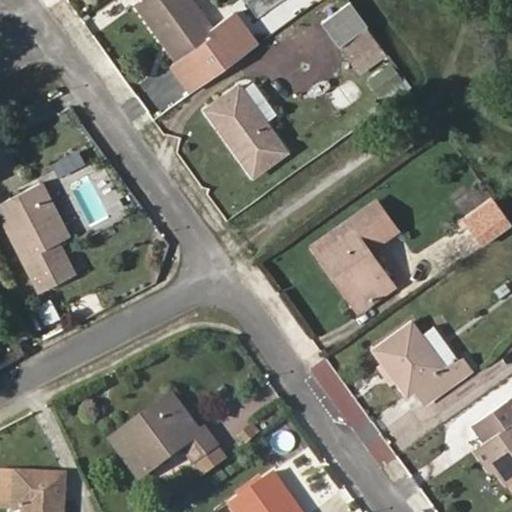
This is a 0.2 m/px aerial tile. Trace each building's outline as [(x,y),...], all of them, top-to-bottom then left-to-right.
[(170,65),(189,92),(262,40),(235,5),(209,24),(191,0),(142,0),(136,5),(160,37),(169,31),(185,54),(175,61),(170,65)] [(353,0),(350,0),(324,20),(341,43),(370,23),(353,0)] [(352,57),(381,38),(370,23),(341,43),(352,57)] [(160,37),(175,61),(185,54),(169,31),(160,37)] [(288,149),(238,84),(205,108),(255,174),(288,149)] [(45,181),(0,203),(0,211),(40,291),(79,271),(71,255),(56,261),(47,244),(61,237),(71,232),(45,181)] [(398,225),(378,197),(312,243),(336,276),(344,270),(369,303),(394,284),(367,248),(398,225)] [(71,255),(61,237),(47,244),(56,261),(71,255)] [(360,309),(369,303),(344,270),(336,276),(360,309)] [(421,331),(411,316),(368,345),(405,396),(412,391),(421,402),(472,367),(459,348),(453,353),(442,362),(421,331)] [(453,353),(432,324),(421,331),(442,362),(453,353)] [(129,438),(141,454),(128,463),(138,478),(184,446),(195,461),(221,441),(209,425),(200,430),(171,390),(154,401),(163,413),(129,438)] [(511,391),(473,421),(488,441),(475,451),(491,473),(496,469),(511,492),(511,391)] [(154,401),(108,434),(128,463),(141,454),(129,438),(163,413),(154,401)] [(204,475),(231,456),(221,441),(195,461),(204,475)] [(296,511),(308,511),(276,467),(268,473),(296,511)] [(0,506),(14,507),(15,469),(0,468),(0,506)] [(66,511),(70,473),(15,469),(14,507),(24,507),(23,511),(66,511)] [(296,511),(268,473),(228,500),(236,511),(296,511)]
